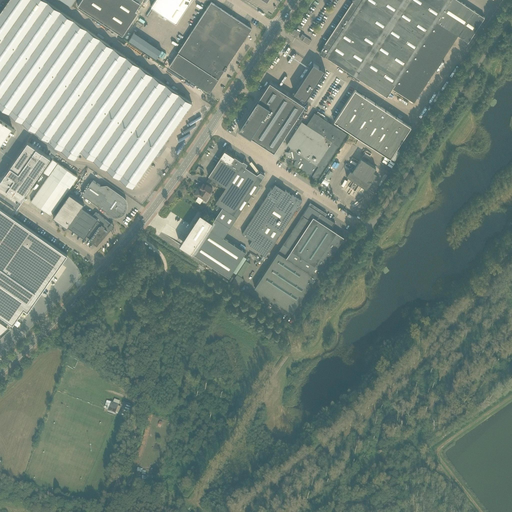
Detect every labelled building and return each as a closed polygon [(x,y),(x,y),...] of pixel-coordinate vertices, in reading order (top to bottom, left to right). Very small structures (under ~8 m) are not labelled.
[(9,0),(0,13),(0,106),(71,156),(75,159),(81,150),(133,187),(192,103),(44,0),(9,0)] [(81,0),(78,6),(122,35),(138,12),(135,11),(140,3),(142,0),(81,0)] [(154,0),(151,6),(168,17),(175,22),(176,23),(191,1),(191,0),(154,0)] [(352,0),(353,2),(325,44),(323,44),(324,46),(319,53),(324,56),(325,56),(387,96),(392,88),(413,102),(457,35),(468,42),(484,17),(458,0),(352,0)] [(251,28),(211,2),(189,35),(208,48),(229,62),(251,28)] [(158,58),(164,50),(136,31),(130,40),(158,58)] [(229,62),(208,48),(189,35),(178,52),(208,72),(218,79),(229,62)] [(303,41),(309,45),(312,41),(306,37),(303,41)] [(218,79),(208,72),(178,52),(169,66),(209,92),(218,79)] [(292,94),(291,96),(291,97),(298,101),(300,97),(305,101),(325,70),(322,67),(320,66),(319,67),(318,66),(319,66),(316,65),(313,63),(315,64),(314,65),(313,66),(313,67),(312,66),(296,90),(297,91),(295,94),(294,96),(292,94)] [(274,153),(305,105),(298,101),(291,97),(291,96),(270,82),(239,130),(274,153)] [(411,126),(355,90),(334,121),(390,158),(411,126)] [(288,152),(285,152),(286,159),(293,157),(296,159),(296,160),(293,165),(298,168),(299,167),(306,172),(306,174),(309,174),(310,176),(312,176),(313,178),(318,177),(347,134),(331,123),(332,122),(329,121),(329,122),(315,112),(307,124),(302,121),(287,145),(290,147),(290,148),(288,152)] [(0,144),(12,127),(0,118),(0,144)] [(28,142),(0,180),(0,185),(20,200),(50,158),(28,142)] [(185,236),(179,244),(184,247),(192,253),(196,256),(208,263),(229,277),(232,272),(236,274),(245,260),(246,258),(243,256),(246,252),(223,237),(237,216),(254,190),(260,182),(263,178),(265,175),(261,172),(257,174),(245,167),(247,164),(243,161),(242,162),(234,156),(224,149),(220,156),(221,157),(208,176),(226,187),(219,197),(217,196),(216,199),(217,200),(217,201),(216,203),(222,207),(216,216),(213,221),(213,222),(200,213),(185,236)] [(363,157),(368,160),(372,153),(367,150),(363,157)] [(373,171),(376,167),(361,157),(352,171),(350,170),(346,176),(367,189),(377,174),(373,171)] [(53,159),(47,168),(52,171),(49,176),(68,189),(77,176),(58,163),(53,159)] [(322,182),(327,185),(335,172),(330,169),(322,182)] [(49,176),(31,201),(51,215),(68,189),(49,176)] [(103,187),(92,180),(82,194),(109,214),(111,214),(113,215),(115,215),(116,215),(118,215),(120,215),(121,214),(123,212),(124,211),(125,209),(126,207),(126,205),(126,204),(126,202),(125,200),(124,198),(122,197),(107,186),(103,187)] [(209,193),(212,188),(206,184),(205,185),(203,183),(199,189),(198,189),(194,194),(198,197),(199,196),(206,201),(210,194),(209,193)] [(275,242),(302,201),(275,183),(242,233),(269,251),(275,242)] [(70,193),(53,217),(67,226),(84,238),(86,236),(90,239),(89,240),(97,245),(99,242),(100,242),(100,241),(111,228),(110,226),(111,225),(110,224),(105,219),(105,220),(103,218),(98,214),(95,212),(93,215),(81,207),(84,203),(70,193)] [(318,276),(341,241),(334,236),(336,232),(331,228),(334,222),(309,205),(302,215),(283,244),(255,288),(292,312),(316,276),(318,276)] [(0,207),(0,315),(13,324),(24,308),(28,311),(67,255),(0,207)] [(0,337),(8,331),(10,329),(9,329),(0,322),(0,337)] [(118,405),(111,403),(108,411),(115,414),(118,405)]
